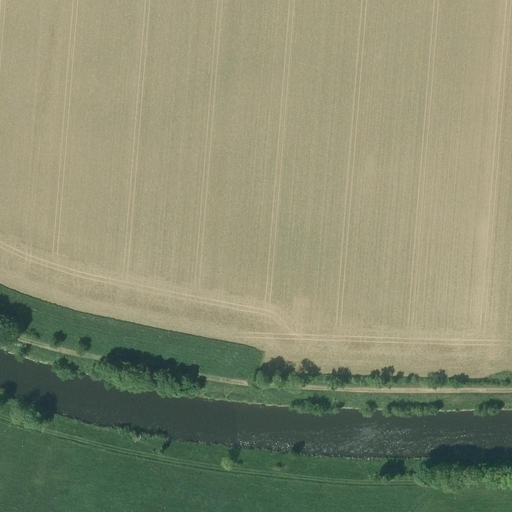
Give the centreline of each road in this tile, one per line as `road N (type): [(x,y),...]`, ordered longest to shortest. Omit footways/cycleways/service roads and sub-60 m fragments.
road 1 (track): [(0,414),(121,450),(247,471),(347,482),(511,482)]
road 2 (track): [(511,389),(253,386),(0,335)]
